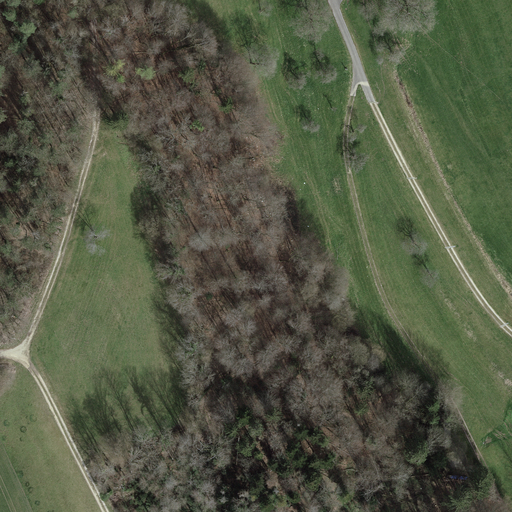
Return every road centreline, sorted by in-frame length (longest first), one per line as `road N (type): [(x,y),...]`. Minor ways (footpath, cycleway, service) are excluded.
road 1 (track): [(486,470),(380,289),(347,161),(346,122),(358,68),(447,247),(511,333)]
road 2 (track): [(0,353),(22,351),(96,137),(88,0)]
road 3 (track): [(105,511),(22,351)]
